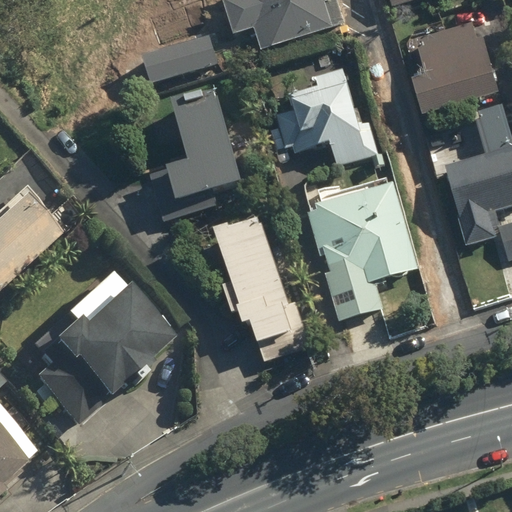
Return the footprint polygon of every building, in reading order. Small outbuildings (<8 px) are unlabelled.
[(233,0),(242,35),(262,30),(267,47),(337,28),(330,5),(341,2),(340,0),(233,0)] [(435,74),(419,79),(430,116),(503,94),(483,25),(425,42),(435,74)] [(218,38),(150,60),(158,86),(226,64),(218,38)] [(324,89),(291,97),(305,155),(337,147),(342,166),(372,159),(351,71),(321,79),(324,89)] [(258,185),(228,84),(168,101),(187,165),(170,171),(181,208),(258,185)] [(511,206),(511,124),(484,134),(492,158),(448,173),(475,251),(503,242),(510,264),(511,263),(511,225),(504,228),(498,211),(511,206)] [(397,178),(310,202),(344,324),(388,312),(380,285),(423,274),(397,178)] [(0,292),(66,228),(28,189),(0,215),(0,292)] [(272,218),(222,233),(235,275),(227,277),(243,331),(254,328),(265,366),(312,352),(272,218)] [(67,345),(34,375),(42,384),(32,393),(44,406),(54,397),(83,429),(130,386),(133,389),(157,368),(152,363),(176,341),(115,273),(68,315),(77,325),(62,339),(67,345)] [(36,456),(0,415),(0,500),(9,492),(3,485),(36,456)]
